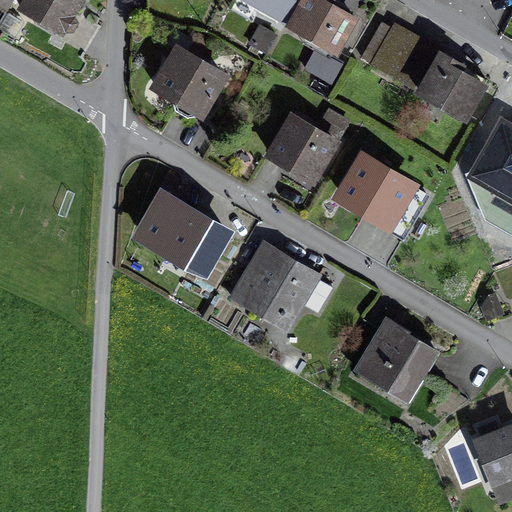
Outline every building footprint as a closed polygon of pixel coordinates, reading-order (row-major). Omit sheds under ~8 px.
[(15,0),(0,0),(0,9),(8,14),(15,0)] [(23,0),(17,11),(63,40),(66,35),(74,35),(79,25),(76,18),(86,0),(23,0)] [(302,0),(237,0),(286,28),(302,0)] [(302,0),(286,28),(285,29),(338,59),(360,21),(350,15),(352,12),(338,0),(302,0)] [(383,22),(361,59),(371,65),(370,66),(415,91),(440,49),(394,23),(392,27),(383,22)] [(149,91),(204,123),(231,78),(176,45),(149,91)] [(315,52),(305,72),(332,86),(342,66),(315,52)] [(414,96),(468,126),(489,88),(485,86),(488,81),(439,52),(414,96)] [(329,109),(318,128),(341,141),(351,122),(329,109)] [(291,114),(264,159),(315,189),(342,144),(291,114)] [(511,132),(471,158),(501,208),(511,202),(511,132)] [(361,152),(332,202),(391,237),(392,235),(404,242),(430,197),(418,191),(421,186),(361,152)] [(131,241),(193,276),(198,268),(208,274),(231,236),(219,229),(222,225),(160,189),(131,241)] [(264,241),(228,300),(287,334),(305,306),(318,313),(333,287),(321,280),(323,277),(264,241)] [(489,296),(481,309),(486,322),(504,314),(495,293),(489,296)] [(440,354),(386,317),(353,372),(408,406),(440,354)] [(511,425),(472,441),(499,507),(511,501),(511,425)]
